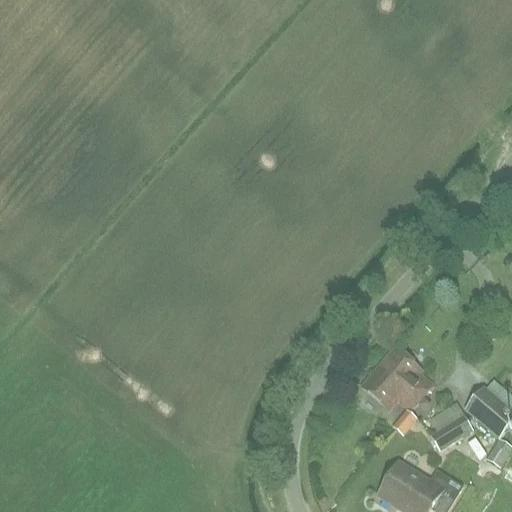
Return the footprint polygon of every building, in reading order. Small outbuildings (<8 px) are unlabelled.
[(389,413),(398,403),(411,414),(432,388),(419,377),(422,373),(395,350),(361,390),(389,413)] [(500,443),(511,429),(511,414),(484,391),(465,414),(500,443)] [(417,422),(406,413),(393,430),(403,438),(417,422)] [(439,454),(447,449),(472,433),(463,420),(431,440),(439,454)] [(486,463),(499,470),(500,471),(511,452),(511,451),(499,443),(486,463)] [(450,511),(463,489),(436,473),(429,485),(398,466),(377,500),(397,511),(431,511),(437,504),(450,511)]
